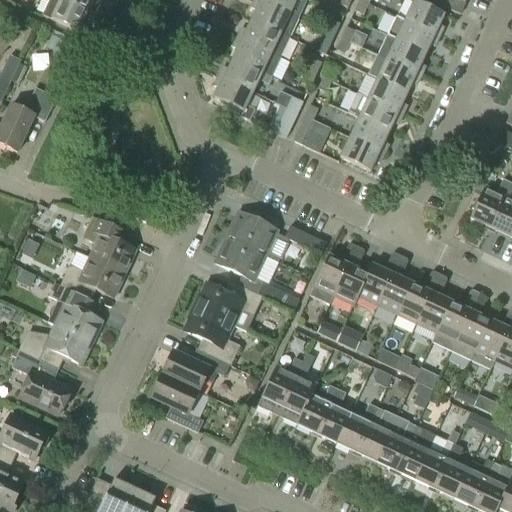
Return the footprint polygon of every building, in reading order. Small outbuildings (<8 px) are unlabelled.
[(48,0),(41,16),(85,37),(94,17),(57,0),(48,0)] [(57,0),(94,17),(102,0),(57,0)] [(298,20),(289,16),(255,0),(250,10),(255,12),(250,22),(289,40),(298,20)] [(254,0),(255,0),(289,16),(296,0),(254,0)] [(347,10),(351,0),(341,0),(338,6),(347,10)] [(464,5),(453,0),(432,0),(432,3),(459,16),(464,5)] [(368,5),(359,1),(353,13),(362,17),(368,5)] [(413,2),(404,22),(438,38),(443,29),(438,26),(443,16),(413,2)] [(395,18),(386,37),(424,56),(429,46),(434,48),(438,38),(404,22),(395,18)] [(280,59),(289,40),(250,22),(245,32),(241,29),(236,39),(280,59)] [(334,37),(339,26),(331,22),(325,33),(334,37)] [(369,26),(363,41),(373,46),(379,30),(369,26)] [(346,29),(340,40),(349,44),(354,33),(346,29)] [(65,37),(54,32),(47,47),(58,52),(65,37)] [(329,49),(334,37),(325,33),(320,45),(329,49)] [(420,66),(424,56),(386,37),(377,57),(386,61),(420,77),(424,68),(420,66)] [(232,61),(271,79),(280,59),(236,39),(232,49),(236,51),(232,61)] [(349,44),(340,40),(335,52),(344,56),(349,44)] [(9,57),(0,75),(0,88),(6,91),(20,62),(9,57)] [(271,79),(232,61),(227,71),(222,68),(218,78),(252,94),(258,82),(268,87),(271,79)] [(316,76),(321,65),(312,61),(307,72),(316,76)] [(420,77),(386,61),(376,81),(406,95),(410,85),(415,87),(420,77)] [(327,68),(322,79),(331,83),(336,72),(327,68)] [(310,88),(316,76),(307,72),(302,84),(310,88)] [(252,94),(218,78),(213,88),(218,90),(213,100),(242,114),(240,119),(249,123),(254,111),(246,107),(252,94)] [(331,83),(322,79),(316,91),(325,95),(331,83)] [(376,81),(367,100),(401,116),(406,107),(401,105),(406,95),(376,81)] [(44,124),(55,100),(35,90),(24,113),(10,107),(0,128),(0,146),(16,154),(33,119),(44,124)] [(401,116),(367,100),(357,95),(347,115),(358,120),(387,134),(392,124),(397,126),(401,116)] [(297,115),(302,105),(291,99),(286,110),(297,115)] [(309,107),(303,119),(315,124),(315,123),(311,122),(316,111),(309,107)] [(286,140),(297,115),(286,110),(274,134),(286,140)] [(303,119),(292,143),(304,148),(315,124),(303,119)] [(358,120),(349,139),(383,155),(388,146),(383,144),(387,134),(358,120)] [(496,144),(511,152),(511,136),(502,131),(496,144)] [(383,155),(349,139),(339,159),(369,173),(374,163),(378,165),(383,155)] [(469,220),(489,229),(510,185),(502,181),(496,194),(484,188),(477,203),(475,202),(472,210),(473,210),(469,220)] [(511,185),(510,185),(489,229),(509,238),(511,231),(511,185)] [(140,210),(135,219),(135,220),(141,223),(145,224),(150,214),(140,210)] [(225,239),(265,258),(277,233),(237,214),(225,239)] [(95,246),(89,260),(124,276),(135,253),(123,247),(128,236),(91,219),(82,240),(95,246)] [(289,228),(283,240),(320,257),(325,245),(289,228)] [(254,281),(265,258),(225,239),(213,265),(241,278),(237,287),(262,299),(293,314),(299,302),(254,281)] [(347,247),(343,256),(351,260),(356,248),(350,246),(347,247)] [(359,264),(363,254),(362,251),(356,248),(351,260),(359,264)] [(391,256),(386,266),(394,269),(400,258),(393,255),(391,256)] [(329,257),(328,256),(309,297),(329,307),(333,298),(348,267),(329,258),(329,257)] [(402,273),(407,264),(406,261),(400,258),(394,269),(402,273)] [(59,288),(83,298),(88,288),(113,300),(124,276),(89,260),(82,273),(69,267),(59,288)] [(351,308),(352,308),(372,266),(367,275),(348,267),(333,298),(352,307),(351,308)] [(372,266),(352,308),(353,309),(357,299),(376,308),(391,276),(372,267),(373,266),(372,266)] [(433,288),(439,276),(432,273),(430,274),(425,284),(433,288)] [(376,308),(396,317),(411,285),(391,276),(376,308)] [(441,292),(446,282),(445,279),(439,276),(433,288),(441,292)] [(90,301),(83,298),(59,288),(54,285),(48,298),(57,303),(55,307),(52,309),(49,312),(49,316),(49,320),(47,324),(53,327),(92,345),(102,323),(92,319),(93,309),(88,307),(89,303),(90,304),(91,303),(90,302),(90,301)] [(232,327),(246,333),(262,299),(237,287),(232,298),(206,285),(200,296),(199,296),(193,308),(232,327)] [(411,285),(396,317),(415,326),(431,294),(411,285)] [(469,293),(464,302),(473,306),(478,295),(472,292),(469,293)] [(450,303),(431,294),(415,326),(435,335),(450,303)] [(481,310),(485,300),(484,297),(478,295),(473,306),(481,310)] [(431,344),(450,353),(470,313),(450,303),(435,335),(431,344)] [(183,332),(202,341),(209,345),(204,355),(230,367),(239,348),(225,342),(232,327),(193,308),(187,321),(189,322),(183,332)] [(489,322),(470,313),(450,353),(470,362),(489,322)] [(509,331),(489,322),(470,362),(490,371),(494,363),(509,331)] [(316,335),(324,338),(330,327),(322,323),(316,335)] [(31,334),(22,354),(48,366),(58,371),(64,359),(81,367),(92,345),(53,327),(48,338),(47,337),(31,334)] [(494,363),(511,371),(511,332),(509,331),(494,363)] [(341,332),(336,343),(355,352),(362,337),(351,332),(350,336),(341,332)] [(367,358),(372,348),(361,343),(356,354),(367,359),(367,358)] [(381,352),(376,363),(384,366),(390,356),(381,352)] [(48,366),(22,354),(19,353),(11,369),(29,378),(18,399),(58,418),(70,391),(42,378),(48,366)] [(161,376),(198,394),(204,381),(212,385),(216,375),(223,379),(229,367),(202,354),(197,366),(171,354),(161,376)] [(277,417),(296,427),(316,385),(315,385),(304,380),(313,359),(305,356),(302,364),(277,417)] [(256,408),(277,417),(302,364),(294,360),(288,373),(277,368),(277,367),(276,367),(256,408)] [(414,380),(419,371),(408,366),(404,375),(414,380)] [(187,416),(198,394),(161,376),(150,399),(175,411),(170,422),(197,435),(202,423),(187,416)] [(407,396),(410,387),(399,382),(395,390),(407,396)] [(445,386),(437,382),(432,393),(440,397),(445,386)] [(296,427),(316,436),(337,391),(329,388),(323,400),(312,395),(316,386),(316,385),(296,427)] [(430,393),(417,387),(413,394),(427,400),(430,393)] [(316,436),(336,445),(350,413),(339,408),(345,395),(337,391),(316,436)] [(440,398),(431,394),(427,402),(437,406),(440,398)] [(336,445),(355,454),(376,410),(368,406),(362,419),(350,413),(336,445)] [(395,419),(376,410),(355,454),(375,463),(395,419)] [(469,414),(465,424),(485,433),(489,424),(469,414)] [(0,458),(5,461),(10,451),(33,462),(41,446),(44,447),(50,434),(10,416),(0,437),(0,458)] [(375,463),(394,473),(415,428),(395,419),(375,463)] [(504,442),(508,433),(489,424),(485,433),(504,442)] [(394,473),(414,482),(429,450),(435,437),(415,428),(394,473)] [(451,433),(447,443),(454,446),(458,436),(451,433)] [(414,482),(434,491),(454,446),(447,443),(440,456),(429,450),(414,482)] [(434,491),(453,500),(468,468),(456,463),(462,450),(454,446),(434,491)] [(0,474),(0,472),(5,461),(0,458),(0,509),(5,511),(13,511),(18,502),(15,501),(22,485),(0,474)] [(453,500),(472,509),(493,465),(486,461),(482,469),(470,463),(468,468),(453,500)] [(495,511),(511,477),(506,487),(495,481),(501,469),(493,465),(472,509),(478,511),(495,511)] [(511,477),(495,511),(497,510),(502,511),(511,511),(511,478),(511,477)] [(115,489),(96,481),(83,509),(90,511),(123,511),(133,491),(117,484),(115,489)] [(149,499),(133,491),(123,511),(162,511),(147,504),(149,499)]
